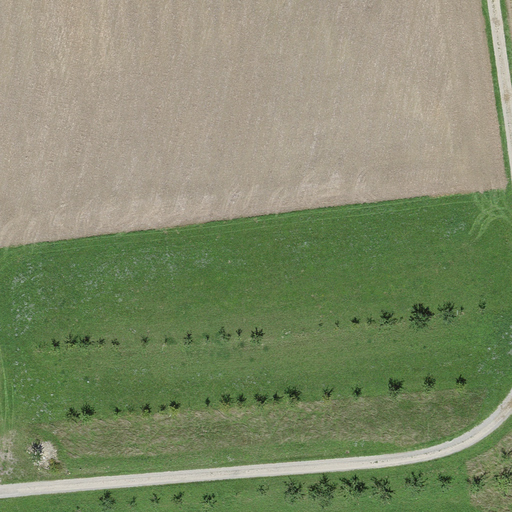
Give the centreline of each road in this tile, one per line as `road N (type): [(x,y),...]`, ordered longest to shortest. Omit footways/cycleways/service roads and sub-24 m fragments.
road 1 (track): [(0,493),(426,456),(487,432),(511,405)]
road 2 (track): [(511,119),(495,0)]
